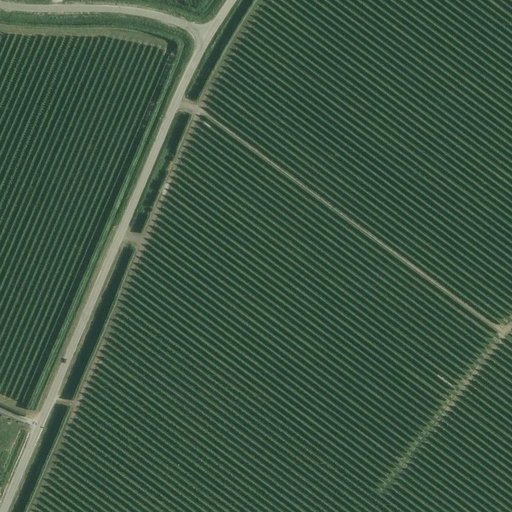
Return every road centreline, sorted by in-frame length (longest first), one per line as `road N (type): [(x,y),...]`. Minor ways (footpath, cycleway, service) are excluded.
road 1 (unclassified): [(5,511),(208,38)]
road 2 (unclassified): [(208,38),(118,10),(0,5)]
